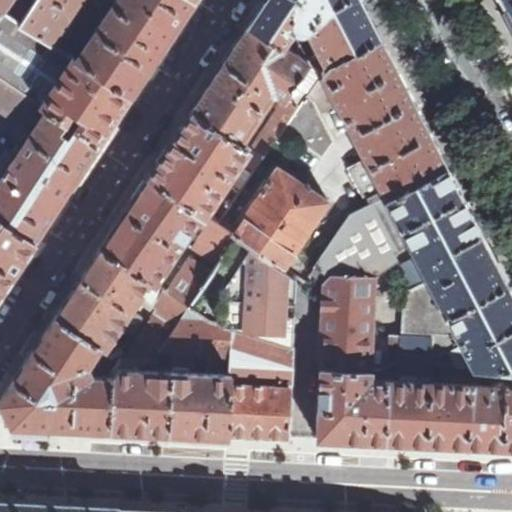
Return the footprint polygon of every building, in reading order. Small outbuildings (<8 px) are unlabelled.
[(0,0),(0,11),(3,14),(5,11),(11,0),(0,0)] [(36,0),(22,21),(55,43),(62,32),(75,13),(83,0),(36,0)] [(194,0),(116,0),(112,6),(85,47),(138,82),(150,66),(150,67),(161,51),(160,51),(161,50),(162,49),(167,42),(167,41),(168,40),(194,0)] [(329,60),(380,34),(379,33),(379,34),(378,32),(371,19),(361,0),(264,0),(252,19),(250,21),(251,22),(250,22),(322,70),(329,60)] [(132,92),(131,92),(78,58),(55,43),(22,21),(5,11),(3,14),(0,11),(0,77),(35,101),(48,109),(98,143),(99,142),(100,141),(100,142),(131,95),(130,94),(132,92)] [(75,13),(62,32),(72,38),(87,15),(80,11),(78,14),(75,13)] [(322,70),(250,22),(192,109),(242,141),(275,89),(286,97),(252,148),(264,156),(276,139),(321,71),(322,70)] [(387,195),(446,164),(422,118),(423,117),(417,106),(380,34),(329,60),(322,70),(321,71),(338,103),(356,137),(367,157),(387,195)] [(138,82),(85,47),(78,58),(131,92),(137,82),(138,83),(138,82)] [(319,113),(338,103),(321,71),(276,139),(285,145),(292,135),(322,156),(334,140),(319,113)] [(0,77),(0,105),(22,121),(26,115),(35,101),(0,77)] [(26,115),(39,123),(48,109),(35,101),(26,115)] [(98,143),(48,109),(39,123),(0,181),(0,216),(35,239),(36,239),(37,237),(36,237),(41,230),(45,224),(45,225),(46,223),(46,222),(51,214),(52,214),(55,209),(61,199),(61,200),(63,196),(64,196),(71,186),(73,183),(99,144),(98,143)] [(242,141),(192,109),(148,175),(204,211),(206,213),(250,146),(242,141)] [(349,167),(369,204),(387,195),(367,157),(349,167)] [(236,233),(282,265),(328,198),(309,185),(310,183),(308,182),(307,183),(279,164),(233,231),(236,233)] [(448,312),(508,283),(509,282),(450,169),(450,170),(449,168),(450,168),(448,165),(447,165),(446,164),(387,195),(369,204),(350,214),(315,265),(330,276),(331,274),(376,276),(399,261),(394,251),(407,245),(412,242),(414,246),(418,255),(430,279),(448,312)] [(204,211),(148,175),(102,244),(153,278),(157,281),(186,237),(204,211)] [(233,231),(206,213),(204,211),(186,237),(188,239),(190,235),(193,242),(218,260),(236,233),(233,231)] [(34,240),(35,239),(0,216),(0,293),(24,257),(35,241),(34,240)] [(233,326),(292,344),(296,275),(282,265),(236,233),(218,260),(212,269),(190,303),(189,305),(209,319),(233,326)] [(122,348),(124,351),(144,321),(133,313),(132,309),(140,297),(153,278),(102,244),(57,313),(104,343),(102,346),(113,353),(122,348)] [(400,265),(413,288),(430,279),(418,255),(400,265)] [(168,288),(190,303),(212,269),(196,258),(187,259),(168,288)] [(324,282),(317,439),(384,442),(389,379),(372,378),(376,276),(331,274),(330,276),(324,282)] [(158,310),(129,353),(157,354),(189,305),(190,303),(168,288),(157,281),(153,278),(140,297),(158,310)] [(405,292),(402,336),(431,338),(431,366),(440,366),(440,354),(449,350),(463,342),(448,312),(430,279),(413,288),(405,292)] [(511,289),(508,283),(448,312),(463,342),(449,350),(460,353),(457,361),(459,367),(476,368),(477,363),(507,364),(511,364),(511,289)] [(231,354),(233,326),(209,319),(189,305),(157,354),(171,354),(194,354),(208,354),(231,354)] [(0,402),(11,424),(111,429),(113,377),(93,376),(92,373),(91,370),(89,367),(102,346),(104,343),(57,313),(0,399),(0,402)] [(227,434),(288,437),(292,344),(233,326),(231,354),(230,373),(227,434)] [(389,379),(384,442),(511,448),(511,385),(505,385),(477,384),(477,381),(471,381),(471,384),(430,382),(431,366),(431,338),(402,336),(392,335),(391,363),(401,363),(401,379),(395,379),(395,374),(389,374),(389,379)] [(122,364),(120,368),(138,369),(139,362),(149,362),(150,359),(157,359),(157,354),(129,353),(128,355),(122,364)] [(194,354),(171,354),(171,370),(193,371),(194,354)] [(231,354),(208,354),(207,372),(230,373),(231,354)] [(118,362),(122,364),(128,355),(123,355),(118,362)] [(147,430),(168,432),(171,370),(138,369),(120,368),(113,377),(111,429),(147,430)] [(193,371),(171,370),(168,432),(227,434),(230,373),(207,372),(193,371)]
